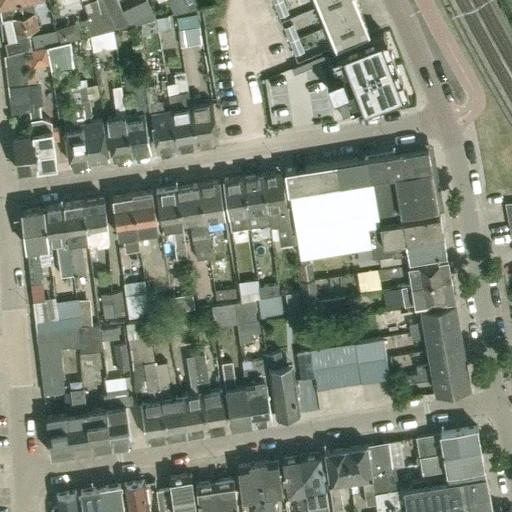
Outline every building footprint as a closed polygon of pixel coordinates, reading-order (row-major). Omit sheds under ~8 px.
[(9,54),(25,50),(32,48),(32,46),(29,36),(29,37),(27,29),(20,0),(0,0),(0,15),(10,13),(16,40),(6,42),(9,54)] [(36,13),(33,0),(20,0),(27,29),(39,27),(36,13)] [(84,18),(90,34),(116,27),(102,0),(90,0),(83,2),(88,17),(84,18)] [(102,0),(116,27),(129,23),(117,0),(102,0)] [(186,9),(181,0),(171,0),(177,12),(186,9)] [(194,0),(181,0),(186,9),(198,7),(194,0)] [(282,0),(281,0),(274,3),(280,16),(288,13),(282,0)] [(330,0),(319,5),(327,25),(361,11),(356,0),(330,0)] [(361,11),(327,25),(336,46),(370,32),(361,11)] [(196,13),(177,17),(179,29),(198,26),(196,13)] [(293,23),(284,27),(289,40),(298,37),(293,23)] [(113,30),(90,35),(93,50),(116,46),(113,30)] [(344,53),(350,70),(357,86),(363,104),(366,110),(407,94),(383,31),(341,47),(344,53)] [(29,36),(32,46),(45,43),(42,33),(29,36)] [(290,41),(295,54),(303,50),(298,37),(290,41)] [(50,57),(72,52),(70,40),(48,46),(50,57)] [(26,61),(25,50),(9,54),(4,55),(5,64),(26,61)] [(291,66),(294,72),(330,57),(327,52),(327,51),(291,66)] [(6,75),(28,72),(26,61),(5,64),(6,75)] [(172,108),(178,145),(197,142),(191,105),(188,89),(184,71),(174,73),(177,90),(169,91),(172,108)] [(28,72),(6,75),(8,84),(29,82),(29,81),(28,72)] [(333,95),(343,91),(349,89),(342,73),(341,73),(327,79),(333,95)] [(33,132),(38,168),(57,165),(51,120),(41,116),(40,105),(44,104),(40,80),(29,81),(29,82),(30,91),(33,108),(30,109),(30,110),(33,132)] [(29,82),(8,84),(9,94),(30,91),(29,82)] [(148,111),(151,112),(157,149),(178,145),(172,108),(163,110),(162,99),(157,99),(155,83),(144,85),(146,102),(148,111)] [(113,96),(116,116),(106,117),(112,156),(132,152),(126,114),(122,96),(121,85),(112,86),(114,96),(113,96)] [(135,102),(138,112),(126,114),(132,152),(150,149),(144,111),(148,111),(146,102),(145,102),(143,85),(133,87),(135,102)] [(320,86),(299,88),(301,105),(321,103),(320,86)] [(9,94),(11,112),(30,110),(30,109),(33,108),(30,91),(9,94)] [(89,98),(80,100),(89,159),(109,156),(103,118),(93,120),(89,98)] [(345,99),(337,102),(342,116),(350,113),(345,99)] [(62,110),(70,163),(89,159),(80,100),(70,101),(71,109),(62,110)] [(212,101),(191,105),(197,142),(218,139),(212,101)] [(33,132),(32,132),(13,134),(18,170),(38,168),(33,132)] [(401,212),(438,206),(428,146),(284,169),(288,191),(291,191),(293,209),(290,209),(291,212),(294,232),(295,232),(295,235),(307,233),(375,222),(387,220),(402,218),(401,212)] [(286,206),(281,169),(261,172),(268,223),(270,223),(270,226),(277,225),(280,244),(295,242),(296,242),(295,235),(295,232),(294,232),(292,232),(288,206),(286,206)] [(268,223),(261,172),(242,175),(250,226),(258,224),(268,223)] [(242,175),(222,178),(228,216),(230,228),(250,226),(242,175)] [(198,183),(203,220),(224,217),(219,179),(198,183)] [(205,237),(203,220),(198,183),(177,186),(182,223),(190,222),(192,238),(193,238),(196,257),(208,256),(205,237)] [(161,226),(172,225),(175,244),(174,244),(176,257),(187,256),(182,223),(177,186),(156,189),(161,226)] [(138,232),(158,229),(151,189),(132,192),(138,232)] [(138,232),(132,192),(112,196),(119,235),(122,235),(124,246),(127,245),(128,251),(139,249),(137,232),(138,232)] [(109,235),(104,197),(83,200),(88,238),(96,237),(97,246),(108,245),(109,238),(109,235)] [(81,239),(88,238),(83,200),(63,203),(72,273),(85,272),(81,239)] [(72,273),(63,203),(44,206),(48,243),(56,242),(61,275),(72,273)] [(27,246),(31,282),(42,281),(39,245),(48,243),(44,206),(22,209),(27,246)] [(390,243),(407,240),(407,237),(442,232),(439,213),(404,219),(402,218),(387,220),(375,222),(378,245),(383,244),(390,243)] [(296,242),(295,242),(297,256),(308,255),(331,251),(371,245),(371,246),(372,246),(378,245),(375,222),(307,233),(295,235),(296,242)] [(260,227),(241,231),(245,247),(263,243),(260,227)] [(410,258),(446,252),(442,232),(407,237),(407,240),(390,243),(383,244),(378,245),(372,246),(374,258),(393,254),(394,256),(409,253),(410,258)] [(299,262),(297,263),(300,280),(312,278),(310,267),(309,261),(308,255),(297,256),(299,262)] [(412,283),(450,276),(447,257),(408,263),(400,264),(377,268),(379,277),(399,274),(410,272),(412,283)] [(415,303),(454,296),(450,276),(412,283),(400,285),(403,303),(415,301),(415,303)] [(257,278),(253,279),(239,281),(241,295),(255,293),(259,292),(258,285),(257,278)] [(314,278),(312,278),(300,280),(304,301),(318,299),(314,278)] [(149,315),(149,313),(143,279),(123,281),(125,294),(129,318),(149,315)] [(368,293),(390,292),(389,281),(368,282),(368,293)] [(278,293),(277,282),(258,285),(259,292),(260,296),(278,293)] [(216,299),(236,296),(234,286),(214,289),(216,299)] [(103,317),(125,314),(121,290),(100,293),(103,317)] [(194,307),(194,306),(192,292),(171,295),(174,311),(194,307)] [(278,293),(260,296),(256,297),(258,309),(273,306),(273,304),(280,303),(278,293)] [(54,297),(33,300),(35,320),(56,317),(54,297)] [(232,301),(236,321),(259,317),(257,308),(255,297),(232,301)] [(309,319),(323,317),(319,299),(306,302),(309,319)] [(236,321),(232,301),(211,304),(214,324),(236,321)] [(458,322),(454,301),(419,306),(422,319),(408,322),(409,330),(458,322)] [(80,325),(92,324),(89,303),(77,305),(79,320),(80,325)] [(426,347),(461,341),(458,322),(409,330),(410,338),(424,336),(426,347)] [(77,340),(78,345),(79,352),(102,349),(99,323),(92,324),(80,325),(79,325),(81,340),(77,340)] [(59,337),(60,347),(78,345),(77,340),(81,340),(79,325),(58,328),(59,337)] [(121,336),(120,326),(103,328),(104,338),(121,336)] [(36,330),(37,339),(59,337),(58,328),(36,330)] [(39,353),(60,350),(60,347),(59,337),(37,339),(39,353)] [(388,376),(382,337),(310,349),(317,388),(388,376)] [(126,341),(112,342),(116,369),(130,367),(126,341)] [(416,372),(465,364),(461,341),(426,347),(429,361),(415,363),(416,372)] [(299,346),(299,348),(303,375),(313,374),(309,345),(299,346)] [(279,349),(266,351),(276,414),(285,413),(288,415),(294,414),(295,411),(299,411),(291,360),(281,362),(279,349)] [(60,350),(39,353),(41,366),(62,363),(60,350)] [(204,352),(195,353),(207,428),(227,425),(221,388),(210,389),(207,372),(204,352)] [(182,394),(188,431),(207,428),(195,353),(186,355),(192,392),(182,394)] [(271,418),(265,381),(262,357),(251,359),(253,372),(243,372),(245,384),(251,421),(271,418)] [(162,397),(156,362),(155,359),(143,361),(148,400),(141,401),(147,438),(168,435),(162,397)] [(245,384),(236,385),(232,360),(221,362),(231,424),(251,421),(245,384)] [(162,397),(168,435),(188,431),(182,394),(170,396),(167,381),(170,380),(167,361),(156,362),(162,397)] [(42,379),(63,377),(62,363),(41,366),(42,379)] [(434,390),(468,384),(465,364),(416,372),(409,373),(410,380),(431,377),(434,390)] [(63,377),(42,379),(44,393),(65,390),(63,377)] [(67,412),(72,450),(92,447),(85,395),(84,395),(83,387),(70,389),(71,403),(66,404),(67,412)] [(112,444),(131,441),(125,404),(133,402),(131,393),(127,393),(127,387),(107,390),(107,392),(104,392),(112,444)] [(85,395),(92,447),(112,444),(104,392),(85,395)] [(72,450),(67,412),(45,416),(51,453),(72,450)] [(476,425),(459,428),(440,431),(440,432),(416,436),(419,455),(480,444),(476,425)] [(367,443),(371,468),(392,464),(389,449),(388,440),(367,443)] [(374,491),(374,486),(372,474),(371,468),(367,443),(346,446),(350,477),(361,475),(365,504),(376,502),(374,491)] [(448,474),(484,468),(480,444),(419,455),(423,474),(447,470),(448,474)] [(350,477),(346,446),(324,450),(329,480),(328,481),(332,509),(343,508),(338,479),(350,477)] [(325,485),(320,451),(300,454),(308,511),(309,511),(329,508),(325,485)] [(294,490),(297,511),(308,511),(300,454),(281,457),(286,491),(294,490)] [(257,461),(264,511),(273,511),(270,493),(282,492),(277,458),(257,461)] [(253,511),(264,511),(257,461),(238,464),(243,498),(254,496),(255,508),(252,508),(253,511)] [(392,464),(371,468),(372,474),(374,486),(398,482),(395,464),(392,464)] [(480,511),(492,510),(484,468),(448,474),(410,480),(411,485),(399,487),(398,482),(374,486),(374,491),(376,502),(376,511),(480,511)] [(195,511),(195,508),(190,472),(170,475),(175,511),(184,509),(184,511),(195,511)] [(238,511),(233,477),(214,480),(218,511),(238,511)] [(142,511),(142,510),(149,509),(144,479),(124,482),(128,511),(142,511)] [(200,511),(218,511),(214,480),(196,482),(200,511)] [(104,511),(124,511),(120,483),(100,486),(104,511)] [(104,511),(100,486),(80,489),(82,502),(78,503),(78,511),(104,511)] [(78,511),(78,503),(76,490),(56,493),(57,504),(54,505),(51,508),(51,511),(78,511)]
